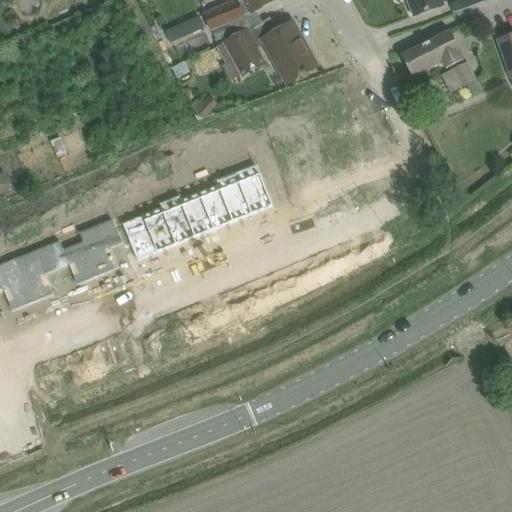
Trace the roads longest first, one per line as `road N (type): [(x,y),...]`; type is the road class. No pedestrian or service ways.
road 1 (secondary): [(13,511),(250,414),(390,342),(511,265)]
road 2 (residential): [(420,159),(331,0)]
